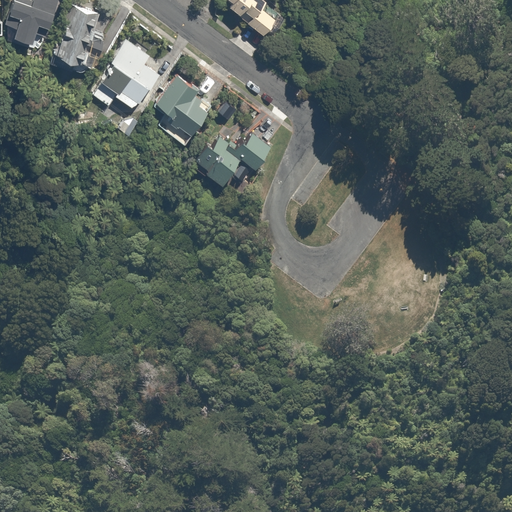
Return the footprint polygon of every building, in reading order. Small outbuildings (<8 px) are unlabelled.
[(40,50),(60,0),(32,0),(33,1),(31,0),(13,0),(13,1),(17,2),(8,24),(20,29),(16,37),(31,43),(29,46),(40,50)] [(231,0),(230,1),(235,6),(233,9),(268,38),(280,23),(260,6),(263,2),(260,0),(231,0)] [(56,55),(75,65),(78,66),(83,57),(88,60),(95,48),(86,43),(95,26),(76,16),(56,55)] [(100,85),(98,84),(90,94),(109,107),(117,96),(138,112),(168,69),(128,41),(106,72),(108,74),(100,85)] [(200,90),(176,74),(157,103),(175,115),(169,123),(180,131),(182,128),(193,135),(212,106),(197,95),(200,90)] [(272,152),(253,135),(236,154),(220,140),(200,163),(224,185),(245,162),(255,171),(272,152)]
